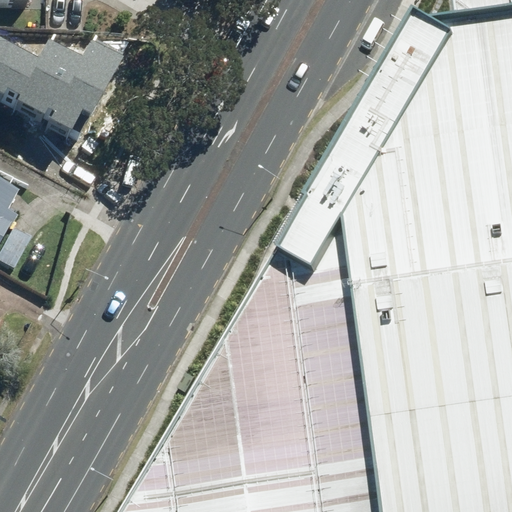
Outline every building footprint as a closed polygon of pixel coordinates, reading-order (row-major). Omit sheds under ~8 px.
[(0,0),(0,7),(34,8),(33,0),(0,0)] [(511,18),(511,0),(471,0),(459,2),(464,25),(511,18)] [(451,28),(432,17),(149,511),(511,511),(511,18),(464,25),(451,28)] [(0,46),(0,99),(68,136),(79,115),(87,119),(121,62),(90,46),(79,65),(46,46),(35,65),(0,46)] [(22,194),(0,182),(0,255),(20,218),(12,214),(22,194)]
